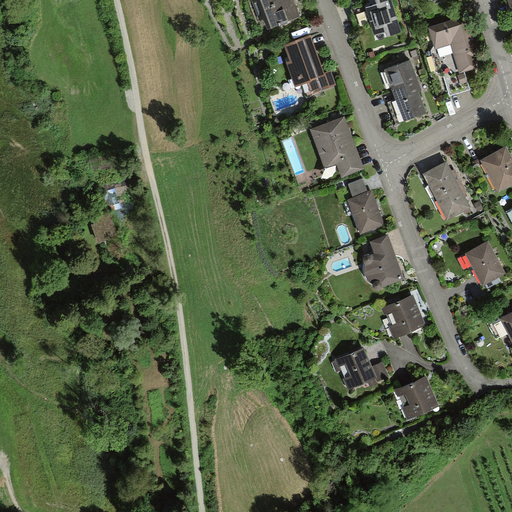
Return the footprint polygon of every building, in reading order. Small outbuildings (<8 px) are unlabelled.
[(73,0),(72,0),(54,12),(64,28),(84,15),(73,0)] [(268,24),(299,14),(295,2),(293,0),(253,0),(259,18),(265,16),(268,24)] [(376,0),(377,0),(365,4),(374,31),(386,28),(387,32),(401,27),(392,0),(376,0)] [(475,54),(464,17),(429,27),(435,47),(450,43),(459,72),(474,68),(470,56),(475,54)] [(324,72),(310,33),(284,42),(289,55),(284,57),(294,85),(307,80),(311,92),(335,83),(330,70),(324,72)] [(385,67),(404,118),(427,109),(419,88),(421,87),(410,57),(385,67)] [(360,168),(341,117),(310,128),(324,166),(336,162),(341,175),(360,168)] [(511,157),(505,144),(481,157),(498,189),(511,181),(511,157)] [(471,205),(446,159),(424,171),(448,217),(471,205)] [(361,230),(385,221),(379,206),(372,188),(368,189),(364,177),(349,183),(353,194),(348,197),(361,230)] [(108,213),(94,218),(96,223),(92,225),(98,241),(116,235),(108,213)] [(384,284),(404,276),(388,233),(372,239),(377,251),(373,253),(369,253),(367,254),(366,257),(366,260),(367,262),(365,267),(366,274),(370,280),(374,282),(375,285),(376,287),(379,288),(383,286),(384,284)] [(505,270),(489,239),(466,251),(482,282),(505,270)] [(425,322),(413,293),(381,306),(393,335),(425,322)] [(511,310),(501,317),(511,337),(511,310)] [(372,365),(364,346),(332,360),(337,371),(342,369),(349,385),(374,374),(375,378),(386,374),(381,361),(372,365)] [(427,374),(397,386),(406,408),(403,409),(407,419),(440,405),(427,374)]
